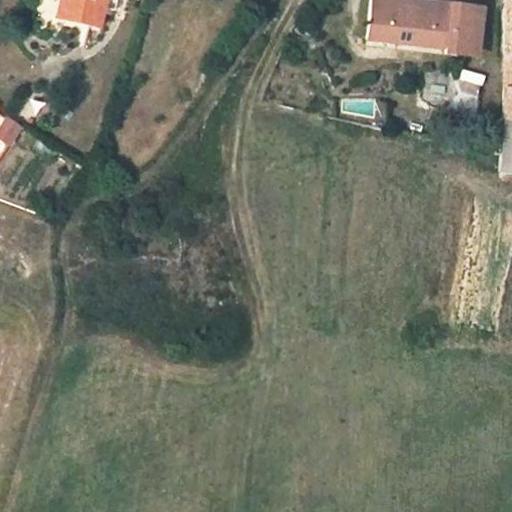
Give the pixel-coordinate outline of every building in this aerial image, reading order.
[(58,0),(55,19),(58,20),(63,21),(66,0),(58,0)] [(66,0),(63,21),(97,29),(102,9),(103,0),(66,0)] [(114,0),(103,0),(102,9),(113,12),(114,0)] [(473,9),(397,0),(369,0),(365,39),(444,49),(443,54),(466,57),(473,9)] [(511,0),(501,0),(501,57),(511,57),(511,0)] [(511,57),(501,57),(501,88),(511,88),(511,57)] [(463,75),(420,72),(418,105),(443,113),(459,93),(463,75)] [(463,75),(459,93),(443,113),(471,123),(477,79),(463,75)] [(511,88),(501,88),(500,120),(500,122),(511,122),(511,88)] [(4,116),(0,122),(0,140),(9,146),(22,126),(4,116)] [(511,122),(500,122),(500,156),(499,174),(511,174),(511,122)]
